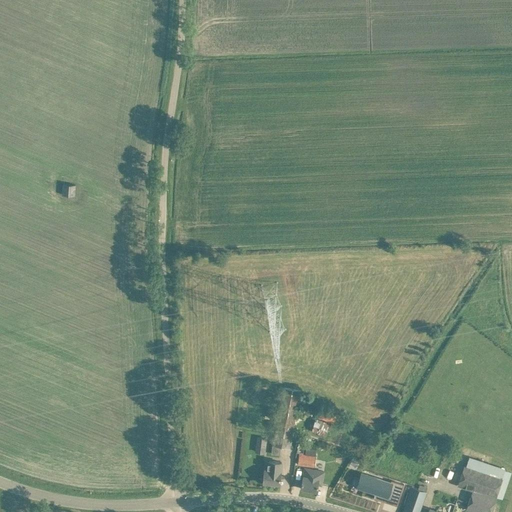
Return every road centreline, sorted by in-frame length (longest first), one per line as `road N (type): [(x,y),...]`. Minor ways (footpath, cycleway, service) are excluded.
road 1 (unclassified): [(176,504),(164,213),(182,0)]
road 2 (unclassified): [(176,504),(72,502),(0,481)]
road 3 (unclassified): [(336,511),(256,497),(176,504)]
